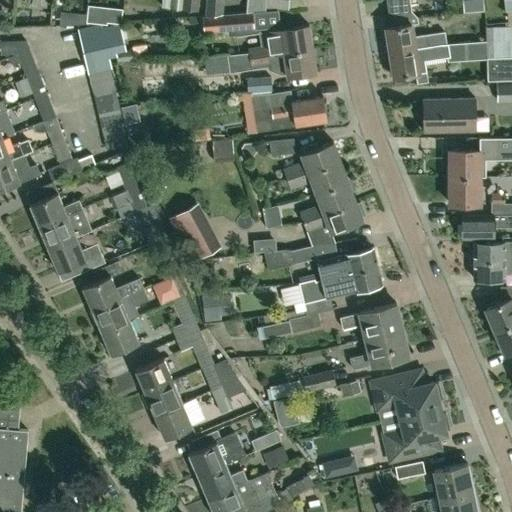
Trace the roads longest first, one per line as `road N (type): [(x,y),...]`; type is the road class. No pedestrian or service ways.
road 1 (residential): [(511,466),(371,129),(346,0)]
road 2 (residential): [(153,511),(0,294)]
